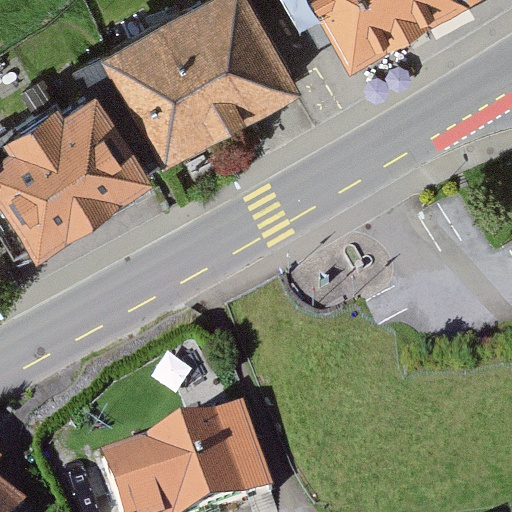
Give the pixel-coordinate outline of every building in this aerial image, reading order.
[(243,0),(217,0),(103,61),(162,170),(302,98),(243,0)] [(278,0),(298,35),(306,31),(317,51),(337,40),(353,70),(480,0),(278,0)] [(9,159),(0,165),(0,239),(16,265),(155,189),(148,177),(162,170),(103,61),(71,76),(88,106),(64,122),(57,112),(2,145),(9,159)] [(242,406),(106,442),(125,511),(161,511),(263,485),(242,406)] [(0,451),(0,511),(9,511),(23,497),(0,478),(0,457),(3,454),(0,451)]
